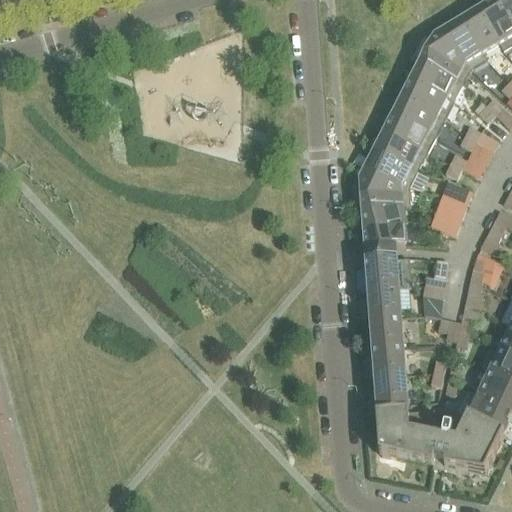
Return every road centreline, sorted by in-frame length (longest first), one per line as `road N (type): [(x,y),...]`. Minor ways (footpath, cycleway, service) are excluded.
road 1 (residential): [(401,511),(355,500),(344,481),(308,0)]
road 2 (residential): [(0,57),(211,0)]
